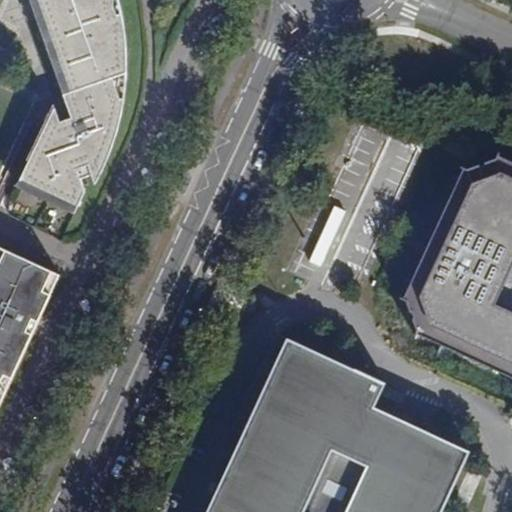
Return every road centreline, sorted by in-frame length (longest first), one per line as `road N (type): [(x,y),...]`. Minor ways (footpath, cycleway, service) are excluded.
road 1 (residential): [(279,0),(53,511)]
road 2 (unclassified): [(88,511),(290,60),(324,18)]
road 3 (unclassified): [(511,53),(394,0)]
